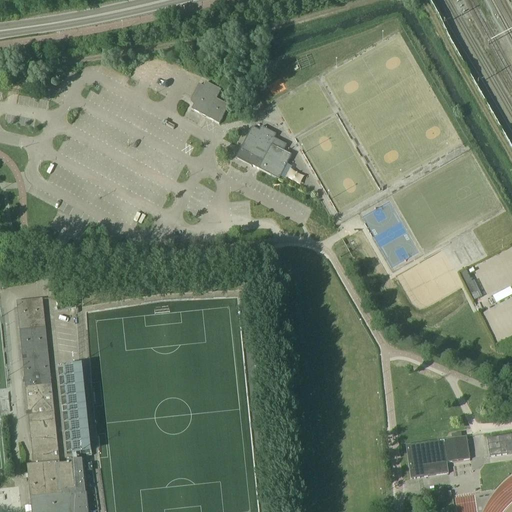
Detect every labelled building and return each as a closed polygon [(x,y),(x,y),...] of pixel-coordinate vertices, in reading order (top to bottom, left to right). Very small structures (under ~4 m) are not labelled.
[(428,0),(439,20),(465,66),(504,134),(511,147),(511,145),(505,134),(466,66),(440,20),(429,0),(428,0)] [(199,85),(191,99),(191,102),(192,104),(193,106),(191,110),(219,125),(229,107),(216,100),(221,91),(206,83),(203,87),(199,85)] [(235,159),(236,160),(236,159),(252,167),(251,168),(252,167),(278,181),(291,156),(283,152),(286,146),(274,139),(276,135),(261,127),(259,131),(252,128),(235,159)] [(461,275),(474,301),(481,298),(473,282),(472,283),(466,272),(461,275)] [(28,412),(25,412),(26,416),(28,416),(33,466),(27,467),(30,499),(31,511),(88,511),(83,461),(67,462),(67,467),(60,467),(51,385),(42,299),(16,302),(24,379),(23,379),(23,382),(24,382),(28,412)] [(73,368),(69,369),(58,370),(67,456),(73,456),(85,454),(91,454),(87,413),(78,414),(77,409),(86,408),(82,367),(79,368),(73,368)] [(462,438),(461,434),(451,435),(452,440),(405,446),(410,480),(448,474),(446,464),(469,460),(466,437),(462,438)] [(511,435),(487,440),(489,458),(511,454),(511,435)]
